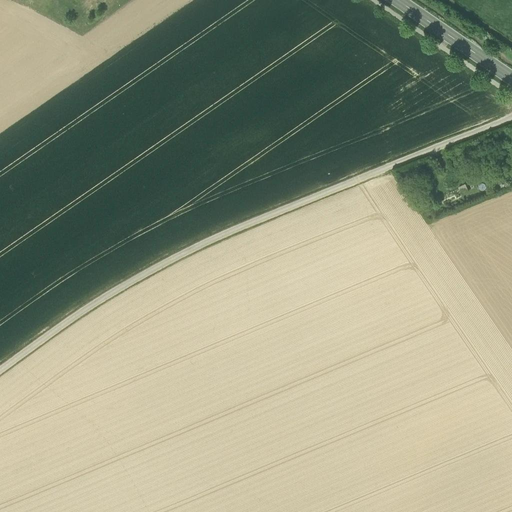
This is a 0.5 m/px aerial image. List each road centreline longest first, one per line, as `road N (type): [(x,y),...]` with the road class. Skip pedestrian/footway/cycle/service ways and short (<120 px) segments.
road 1 (unclassified): [(511,118),(191,247),(0,371)]
road 2 (primary): [(511,78),(397,0)]
